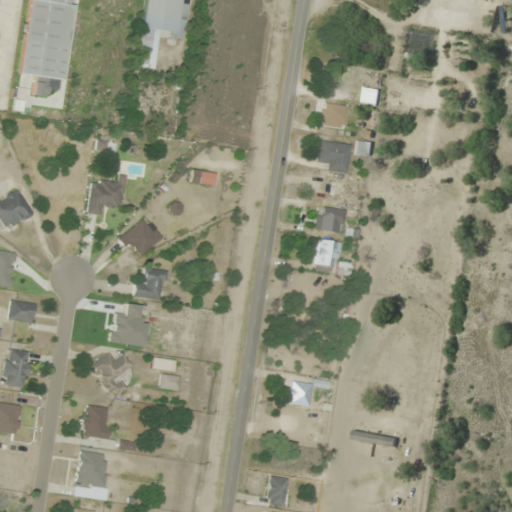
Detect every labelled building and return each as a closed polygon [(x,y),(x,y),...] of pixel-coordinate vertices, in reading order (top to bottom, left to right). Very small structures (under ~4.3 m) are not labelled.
[(20,0),(0,0),(1,45),(20,45),(20,0)] [(64,0),(28,0),(19,74),(33,76),(31,94),(48,96),(50,79),(62,81),(72,3),(65,2),(64,0)] [(143,0),(134,66),(152,69),(158,33),(180,36),(185,0),(143,0)] [(346,128),(348,106),(323,103),(321,126),(346,128)] [(350,144),(318,141),(316,160),(325,161),(324,170),(346,173),(350,144)] [(370,157),(372,143),(357,141),(355,155),(370,157)] [(213,184),(213,171),(190,171),(189,183),(213,184)] [(119,209),(126,176),(117,174),(115,184),(91,180),(84,212),(100,216),(102,205),(119,209)] [(0,194),(0,222),(23,222),(23,195),(0,194)] [(316,230),(341,233),(344,210),(319,207),(316,230)] [(142,259),(161,234),(139,217),(119,241),(142,259)] [(336,243),(317,239),(312,266),(331,270),(336,243)] [(165,270),(145,268),(143,287),(133,286),(132,296),(162,300),(165,270)] [(34,304),(9,300),(6,320),(31,324),(34,304)] [(1,385),(25,388),(30,352),(6,349),(1,385)] [(122,354),(113,360),(107,352),(88,366),(105,389),(133,369),(122,354)] [(178,390),(179,376),(160,374),(159,388),(178,390)] [(81,437),(108,437),(108,407),(81,406),(81,437)] [(395,450),(397,440),(353,431),(351,440),(395,450)] [(74,484),(102,488),(107,456),(78,452),(74,484)] [(286,478),(267,476),(264,505),(283,507),(286,478)]
